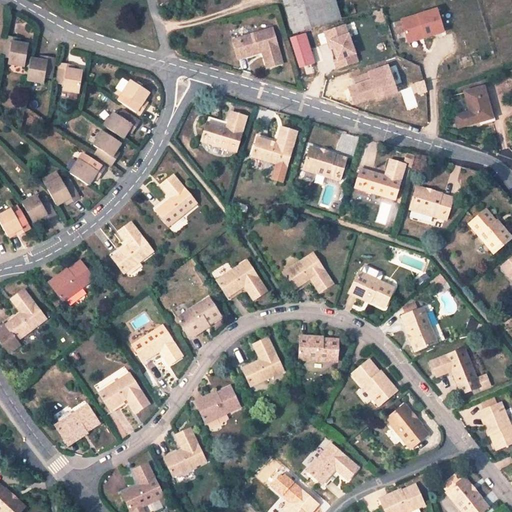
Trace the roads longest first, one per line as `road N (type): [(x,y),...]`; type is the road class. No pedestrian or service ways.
road 1 (residential): [(62,471),(119,454),(225,332),(287,310),(352,315),(465,438)]
road 2 (residential): [(511,185),(478,157),(295,96),(190,71)]
road 3 (residential): [(190,71),(148,156),(106,201),(64,237),(0,267)]
road 4 (residential): [(165,63),(6,0)]
road 5 (residential): [(329,511),(350,490),(465,438)]
